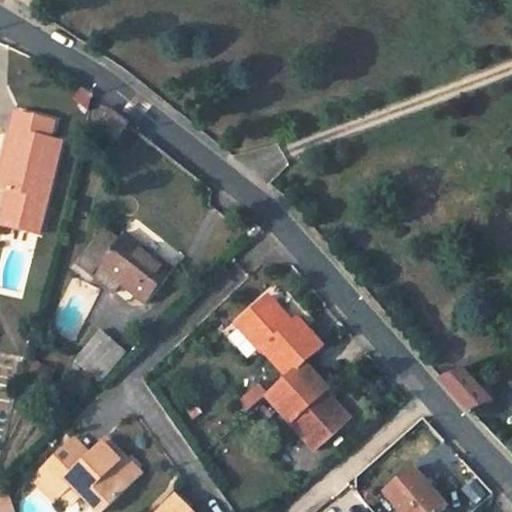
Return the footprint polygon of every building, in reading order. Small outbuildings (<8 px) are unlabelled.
[(0,220),(0,223),(37,233),(60,138),(47,135),(51,118),(16,109),(0,174),(0,186),(8,189),(0,220)] [(113,113),(94,135),(110,147),(120,135),(139,148),(147,139),(113,113)] [(145,304),(172,270),(124,233),(120,238),(108,229),(80,265),(114,292),(120,284),(145,304)] [(321,345),(294,316),(288,322),(263,294),(234,320),(287,376),(307,358),(321,345)] [(101,380),(125,352),(100,331),(81,352),(94,364),(89,370),(101,380)] [(265,396),(311,449),(346,418),(321,389),(329,382),(307,358),(287,376),(265,396)] [(488,402),(462,370),(440,378),(468,409),(488,402)] [(256,385),(238,403),(245,411),(264,393),(256,385)] [(63,448),(79,465),(91,454),(75,437),(63,448)] [(141,473),(124,456),(108,438),(102,443),(119,461),(115,465),(132,482),(141,473)] [(73,485),(98,511),(100,511),(132,482),(115,465),(119,461),(102,443),(91,454),(79,465),(63,448),(33,476),(57,500),(73,485)] [(438,511),(445,506),(412,469),(385,493),(401,511),(438,511)] [(188,511),(173,495),(155,511),(188,511)] [(0,499),(0,511),(10,511),(6,497),(0,499)]
